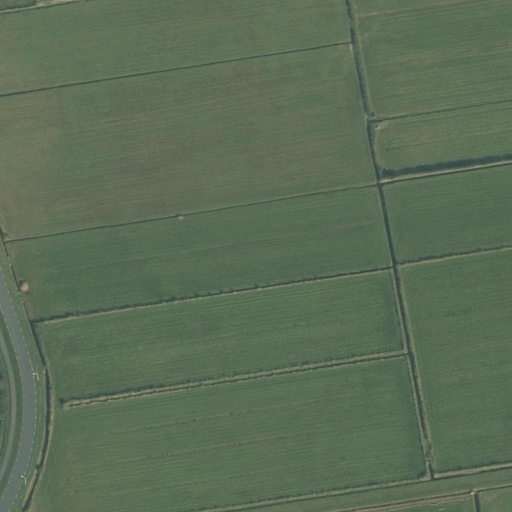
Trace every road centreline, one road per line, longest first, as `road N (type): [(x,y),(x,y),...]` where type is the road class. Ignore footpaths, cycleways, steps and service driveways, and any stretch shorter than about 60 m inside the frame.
road 1 (track): [(511,472),(277,511)]
road 2 (secondary): [(0,511),(30,424),(21,357),(0,293)]
